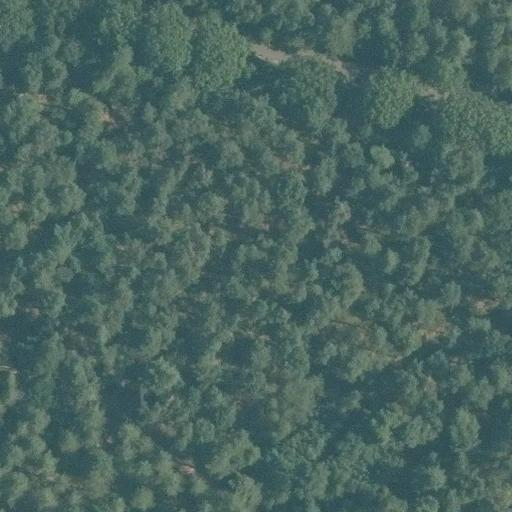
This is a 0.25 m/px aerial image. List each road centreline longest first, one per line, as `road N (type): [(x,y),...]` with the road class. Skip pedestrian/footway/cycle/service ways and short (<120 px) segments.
road 1 (tertiary): [(511,119),(83,0)]
road 2 (track): [(253,511),(187,464),(0,362)]
